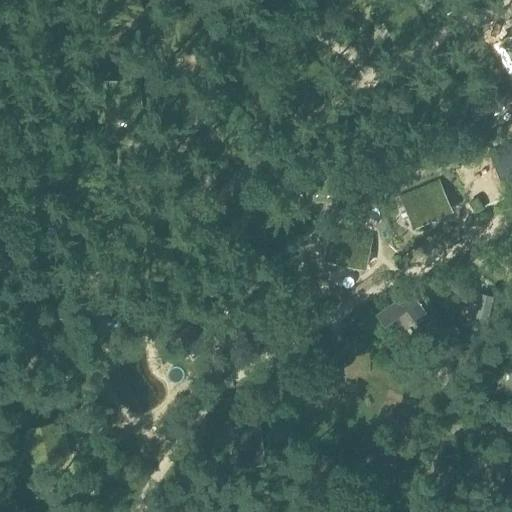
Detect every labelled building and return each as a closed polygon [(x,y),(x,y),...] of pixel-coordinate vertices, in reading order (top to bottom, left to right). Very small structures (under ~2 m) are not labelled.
[(138,0),(100,0),(104,13),(118,21),(132,16),(139,3),(138,0)] [(287,1),(284,0),(277,0),(274,8),(282,11),(287,1)] [(425,32),(408,0),(400,0),(382,10),(400,45),(425,32)] [(188,14),(174,13),(163,23),(161,39),(172,50),(186,51),(197,41),(199,25),(188,14)] [(511,47),(503,53),(511,66),(511,47)] [(305,51),(284,69),(310,99),(331,81),(305,51)] [(461,87),(450,79),(436,82),(427,95),(430,110),(443,118),(457,115),(465,102),(463,91),(463,88),(461,87)] [(111,83),(103,94),(104,108),(115,116),(128,115),(138,104),(137,91),(126,82),(111,83)] [(251,122),(224,93),(203,112),(231,141),(251,122)] [(311,153),(310,193),(340,194),(342,154),(311,153)] [(511,158),(481,159),(481,187),(511,186),(511,158)] [(76,197),(91,196),(101,184),(100,169),(89,159),(73,161),(64,173),(65,188),(76,197)] [(439,182),(403,198),(414,223),(450,207),(439,182)] [(232,211),(244,234),(274,218),(262,196),(232,211)] [(476,213),(483,208),(478,199),(470,203),(476,213)] [(347,203),(338,206),(341,215),(341,216),(351,213),(350,212),(347,203)] [(367,210),(354,215),(357,224),(370,220),(367,210)] [(332,230),(327,256),(366,264),(371,238),(332,230)] [(143,272),(169,276),(175,243),(150,238),(143,272)] [(277,282),(266,273),(237,306),(248,315),(257,305),(262,309),(270,300),(265,296),(277,282)] [(231,288),(238,296),(245,291),(238,282),(231,288)] [(411,290),(376,314),(385,327),(407,311),(429,344),(431,343),(442,334),(422,307),(411,290)] [(472,339),(485,342),(496,299),(482,296),(480,305),(473,303),(469,318),(476,319),(472,339)] [(169,325),(192,360),(218,343),(212,335),(224,327),(208,302),(196,310),(195,308),(169,325)] [(460,338),(471,351),(477,346),(472,339),(467,332),(460,338)] [(462,358),(448,360),(454,403),(468,401),(462,358)] [(493,370),(486,371),(489,382),(496,380),(493,370)] [(231,431),(217,433),(220,454),(233,452),(236,470),(265,466),(260,425),(230,429),(231,431)] [(63,440),(62,434),(49,427),(35,430),(28,444),(32,458),(34,459),(44,466),(58,462),(65,448),(63,440)] [(94,445),(90,451),(97,456),(101,450),(94,445)] [(396,499),(398,455),(382,454),(381,467),(376,466),(375,477),(380,477),(379,498),(396,499)] [(334,456),(318,455),(314,497),(330,499),(334,456)] [(452,497),(452,458),(437,458),(437,497),(452,497)] [(493,462),(491,507),(506,508),(507,463),(493,462)] [(358,494),(355,486),(339,491),(342,499),(358,494)] [(401,500),(412,500),(412,491),(412,490),(401,490),(401,491),(401,500)]
